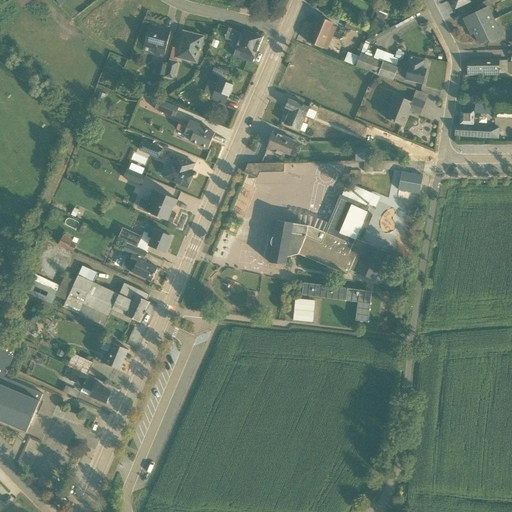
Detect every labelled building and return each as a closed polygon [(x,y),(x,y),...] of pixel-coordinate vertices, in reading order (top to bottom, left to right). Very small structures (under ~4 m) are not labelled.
[(450,0),(455,9),(470,2),(469,0),(450,0)] [(472,38),(475,37),(480,47),(489,42),(491,45),(504,39),(488,8),(466,19),(463,20),(472,38)] [(333,24),(317,17),(307,43),(327,52),(337,28),(332,26),(333,24)] [(165,58),(171,33),(157,30),(158,26),(148,23),(141,53),(165,58)] [(251,64),(261,38),(242,31),(241,33),(228,28),(224,39),(237,44),(232,56),(251,64)] [(198,64),(205,37),(183,32),(176,59),(198,64)] [(392,82),(396,72),(407,75),(405,80),(422,84),(425,70),(422,69),(424,61),(408,57),(407,62),(396,59),(393,58),(393,56),(376,49),(374,54),(358,48),(355,56),(347,53),(344,62),(392,82)] [(178,63),(169,60),(164,77),(174,80),(178,63)] [(469,62),(469,77),(511,76),(511,63),(508,64),(508,62),(469,62)] [(225,105),(233,85),(226,83),(229,75),(227,74),(228,72),(214,66),(203,95),(211,98),(210,100),(225,105)] [(403,126),(409,111),(419,115),(423,107),(396,96),(386,119),(403,126)] [(175,117),(180,106),(159,98),(155,108),(175,117)] [(304,123),(310,109),(289,100),(285,110),(289,112),(284,125),(304,133),(308,125),(304,123)] [(475,101),(475,112),(492,113),(493,102),(475,101)] [(511,109),(498,109),(497,118),(511,118),(511,109)] [(460,111),(459,125),(474,126),(475,111),(460,111)] [(189,121),(184,134),(192,138),(190,142),(200,146),(200,148),(205,150),(206,149),(208,150),(215,133),(203,129),(204,127),(189,121)] [(456,126),(456,137),(490,138),(490,127),(456,126)] [(338,139),(339,133),(322,128),(320,135),(338,139)] [(271,142),(267,150),(283,156),(284,154),(289,156),(295,142),(273,133),(269,141),(271,142)] [(162,149),(143,141),(138,151),(158,159),(162,149)] [(368,150),(356,150),(356,158),(368,159),(368,150)] [(194,164),(175,156),(172,164),(173,164),(167,180),(187,188),(194,172),(191,171),(194,164)] [(284,184),(284,164),(248,164),(244,173),(257,179),(255,184),(284,184)] [(145,177),(127,169),(123,178),(141,185),(145,177)] [(388,171),(371,172),(371,182),(388,181),(388,171)] [(423,177),(401,173),(398,191),(420,194),(423,177)] [(377,197),(348,184),(343,196),(372,208),(377,197)] [(178,200),(152,190),(147,202),(151,204),(147,213),(172,223),(176,214),(171,212),(174,207),(175,207),(178,200)] [(322,244),(307,236),(292,234),(293,224),(278,221),(270,263),(285,266),(287,258),(299,256),(344,276),(346,269),(375,283),(389,254),(359,240),(373,211),(342,197),(322,244)] [(125,243),(148,253),(150,247),(164,253),(171,238),(150,228),(147,234),(143,232),(141,237),(122,228),(117,239),(125,243)] [(77,245),(71,242),(72,238),(63,234),(58,244),(74,251),(77,245)] [(148,253),(125,243),(122,252),(131,256),(128,262),(136,265),(132,273),(152,282),(158,268),(144,261),(148,253)] [(97,273),(81,266),(75,280),(65,275),(60,287),(31,274),(24,292),(52,304),(56,296),(66,301),(63,307),(105,326),(110,315),(127,323),(129,318),(141,323),(150,302),(146,301),(149,295),(122,283),(117,294),(92,283),(97,273)] [(346,290),(304,284),(302,297),(344,303),(346,290)] [(315,302),(295,300),(293,321),(313,323),(315,302)] [(140,348),(148,326),(135,321),(127,343),(140,348)] [(119,371),(128,350),(104,340),(100,349),(108,353),(104,364),(119,371)] [(0,421),(26,432),(32,418),(42,394),(3,378),(15,350),(0,343),(0,421)] [(74,370),(88,376),(93,363),(73,355),(68,367),(74,370)] [(91,393),(89,397),(105,404),(111,392),(103,389),(104,388),(86,380),(88,376),(74,370),(69,381),(81,387),(81,388),(91,393)] [(80,391),(69,386),(65,393),(77,398),(80,391)]
